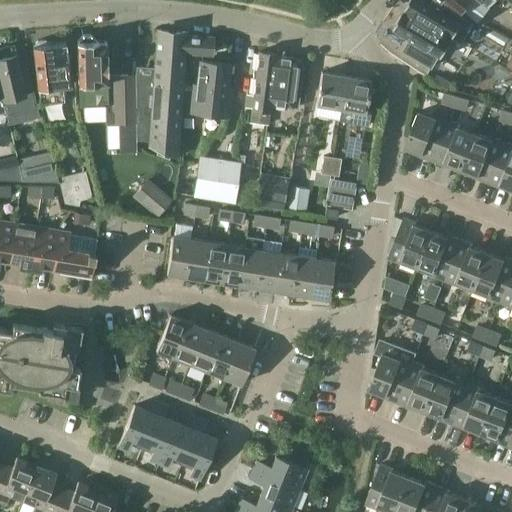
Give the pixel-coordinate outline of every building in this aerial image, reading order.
[(409,5),(407,9),(452,38),(461,43),(473,23),(434,0),(409,0),(407,4),(409,5)] [(440,0),(443,2),(456,9),(477,21),(479,17),(483,16),(487,10),(489,6),(487,3),(483,0),(440,0)] [(411,38),(404,50),(432,67),(439,54),(442,56),(452,38),(407,9),(404,14),(402,13),(393,28),(411,38)] [(153,76),(134,74),(131,74),(136,125),(135,140),(148,140),(148,146),(175,156),(180,81),(182,51),(209,53),(210,37),(183,35),(183,31),(156,29),(153,76)] [(119,140),(135,140),(136,125),(130,74),(106,75),(104,41),(95,42),(95,40),(94,40),(90,34),(81,34),(77,41),(75,41),(77,83),(78,83),(78,105),(118,104),(119,140)] [(40,103),(51,102),(44,39),(37,40),(33,45),(32,45),(36,86),(38,86),(40,103)] [(44,39),(51,102),(62,101),(60,83),(69,82),(69,81),(66,42),(50,44),(50,42),(49,43),(44,39)] [(3,46),(0,46),(0,86),(2,93),(6,111),(7,115),(36,108),(27,70),(20,72),(15,48),(4,50),(3,46)] [(274,55),(257,53),(254,71),(252,71),(251,80),(253,80),(251,97),(245,96),(243,109),(249,110),(247,124),(265,127),(268,106),(269,106),(270,94),(272,81),(276,57),(274,57),(274,55)] [(276,57),(272,81),(270,94),(269,106),(276,107),(275,110),(285,111),(285,108),(295,109),(298,86),(293,85),(296,60),(276,57)] [(189,112),(226,116),(228,99),(222,98),(223,89),(225,89),(228,65),(199,61),(196,85),(192,84),(189,112)] [(339,108),(346,75),(320,71),(318,81),(315,104),(339,108)] [(346,75),(339,108),(363,112),(369,78),(346,75)] [(441,102),(452,106),(455,96),(444,93),(441,102)] [(467,100),(455,96),(452,106),(464,109),(467,100)] [(498,120),(510,123),(511,116),(511,113),(501,110),(498,120)] [(431,160),(447,120),(434,115),(433,117),(417,111),(403,147),(419,153),(418,155),(431,160)] [(459,169),(474,133),(458,127),(459,125),(447,120),(431,160),(443,165),(444,163),(459,169)] [(359,154),(365,131),(351,128),(345,151),(359,154)] [(474,133),(459,169),(475,175),(474,177),(486,182),(502,142),(490,137),(489,139),(474,133)] [(511,145),(502,142),(486,182),(499,187),(499,185),(511,189),(511,145)] [(16,163),(20,180),(57,182),(50,155),(16,163)] [(231,201),(237,161),(198,155),(192,194),(231,201)] [(336,175),(339,158),(322,155),(319,173),(336,175)] [(85,170),(58,177),(64,202),(79,205),(80,200),(92,197),(85,170)] [(350,209),(355,182),(328,178),(324,205),(350,209)] [(154,213),(166,198),(144,180),(132,194),(154,213)] [(255,204),(280,208),(284,184),(258,181),(255,204)] [(0,184),(0,195),(8,196),(9,185),(0,184)] [(287,184),(284,208),(304,211),(308,188),(287,184)] [(39,197),(39,186),(27,186),(26,197),(39,197)] [(39,186),(39,197),(52,197),(52,187),(39,186)] [(194,207),(194,205),(182,203),(181,213),(193,215),(194,207)] [(194,205),(194,207),(193,215),(204,217),(206,207),(194,205)] [(322,216),(333,218),(335,209),(324,207),(322,216)] [(228,220),(230,211),(218,209),(216,218),(228,220)] [(230,211),(228,220),(240,222),(242,213),(230,211)] [(74,212),(72,222),(88,225),(90,215),(74,212)] [(252,224),(263,226),(265,216),(253,214),(252,224)] [(275,228),(277,218),(265,216),(263,226),(275,228)] [(415,266),(429,231),(414,224),(415,222),(402,217),(386,257),(399,262),(400,260),(415,266)] [(0,259),(7,260),(13,222),(0,220),(0,259)] [(299,232),(301,222),(289,220),(287,230),(299,232)] [(28,266),(35,226),(13,222),(7,260),(18,262),(18,264),(28,266)] [(301,222),(299,232),(311,233),(313,224),(301,222)] [(329,236),(330,226),(318,225),(317,234),(329,236)] [(49,267),(56,229),(35,226),(28,266),(38,267),(38,265),(49,267)] [(56,229),(49,267),(58,269),(57,272),(89,278),(93,251),(96,238),(68,233),(68,231),(56,229)] [(429,231),(415,266),(431,273),(430,275),(442,280),(458,239),(446,234),(445,237),(429,231)] [(183,276),(189,238),(170,235),(164,273),(183,276)] [(244,236),(242,246),(236,284),(254,287),(260,249),(261,239),(244,236)] [(189,238),(183,276),(201,278),(207,241),(189,238)] [(458,239),(442,280),(454,285),(455,282),(471,288),(485,253),(469,247),(470,244),(458,239)] [(207,241),(201,278),(219,281),(225,243),(207,241)] [(225,243),(219,281),(236,284),(242,246),(225,243)] [(260,249),(254,287),(272,290),(278,252),(260,249)] [(278,252),(272,290),(289,293),(295,255),(278,252)] [(485,253),(471,288),(486,295),(485,297),(498,302),(511,265),(511,260),(501,257),(500,259),(485,253)] [(295,255),(289,293),(307,295),(313,257),(295,255)] [(313,257),(307,295),(326,298),(332,260),(313,257)] [(511,265),(498,302),(510,307),(511,304),(511,265)] [(427,294),(437,298),(443,283),(433,280),(427,294)] [(399,307),(403,297),(392,293),(388,302),(399,307)] [(427,318),(431,308),(420,304),(416,313),(427,318)] [(431,308),(427,318),(438,322),(442,313),(431,308)] [(171,356),(185,320),(168,313),(154,349),(171,356)] [(422,333),(425,323),(414,319),(411,328),(422,333)] [(185,320),(171,356),(188,363),(202,327),(185,320)] [(36,390),(73,396),(78,366),(71,365),(74,347),(76,347),(80,326),(51,321),(50,328),(11,322),(10,329),(0,327),(0,387),(9,389),(10,382),(37,386),(36,390)] [(425,323),(422,333),(433,337),(436,328),(425,323)] [(483,339),(486,330),(475,326),(472,335),(483,339)] [(202,327),(188,363),(204,369),(218,334),(202,327)] [(486,330),(483,339),(494,344),(498,335),(486,330)] [(218,334),(204,369),(221,376),(235,340),(218,334)] [(235,340),(221,376),(238,383),(253,347),(235,340)] [(375,367),(367,388),(383,394),(382,396),(394,401),(410,361),(413,354),(379,340),(375,350),(374,352),(380,354),(375,367)] [(477,355),(481,346),(470,341),(466,350),(477,355)] [(481,346),(477,355),(488,359),(492,350),(481,346)] [(423,410),(437,374),(422,368),(423,366),(410,361),(394,401),(407,406),(408,404),(423,410)] [(147,382),(158,387),(162,378),(151,373),(147,382)] [(437,374),(423,410),(439,416),(438,418),(450,423),(466,383),(453,378),(453,380),(437,374)] [(175,394),(178,387),(179,384),(168,380),(164,389),(175,394)] [(479,432),(493,396),(477,390),(478,388),(466,383),(450,423),(462,428),(463,426),(479,432)] [(179,384),(178,387),(175,394),(186,398),(190,389),(179,384)] [(211,402),(212,398),(201,393),(198,403),(209,407),(211,402)] [(493,396),(479,432),(494,438),(493,440),(506,445),(511,429),(511,401),(509,400),(508,403),(493,396)] [(212,398),(211,402),(209,407),(220,411),(223,402),(212,398)] [(132,404),(116,445),(126,449),(130,438),(151,446),(147,457),(166,465),(170,454),(192,463),(188,473),(197,477),(213,437),(202,432),(206,422),(188,415),(184,425),(162,416),(166,406),(148,399),(144,409),(132,404)] [(251,469),(296,486),(304,467),(273,455),(269,465),(254,460),(251,469)] [(21,500),(33,469),(22,464),(24,459),(16,456),(12,467),(0,462),(0,463),(0,501),(5,504),(8,495),(21,500)] [(378,463),(363,503),(376,508),(377,506),(392,511),(406,476),(391,470),(392,468),(378,463)] [(16,511),(50,511),(61,486),(50,482),(54,471),(46,468),(44,473),(33,469),(21,500),(16,511)] [(258,493),(289,505),(296,486),(251,469),(247,477),(262,483),(258,493)] [(424,511),(435,485),(423,480),(422,482),(406,476),(392,511),(424,511)] [(61,486),(50,511),(85,511),(94,493),(83,488),(85,484),(76,480),(72,491),(61,486)] [(456,511),(462,498),(446,492),(447,490),(435,485),(424,511),(456,511)] [(121,511),(122,510),(111,506),(115,496),(106,492),(104,497),(94,493),(85,511),(121,511)] [(236,506),(249,511),(286,511),(289,505),(258,493),(254,503),(239,497),(236,506)] [(488,511),(491,507),(478,502),(477,504),(462,498),(456,511),(488,511)]
